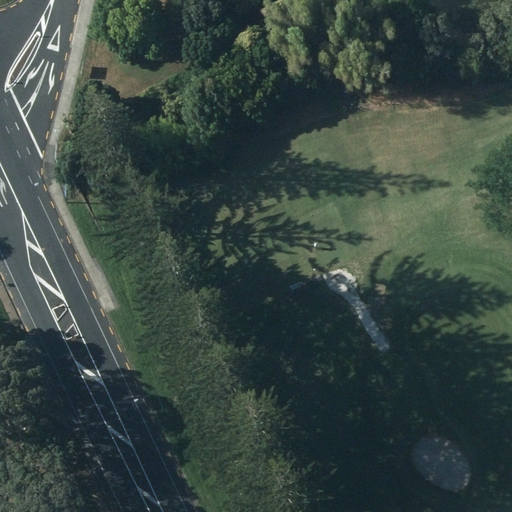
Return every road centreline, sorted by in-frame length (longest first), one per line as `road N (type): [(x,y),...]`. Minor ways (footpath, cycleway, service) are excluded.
road 1 (primary): [(0,186),(154,511)]
road 2 (tertiary): [(59,0),(52,41),(0,160)]
